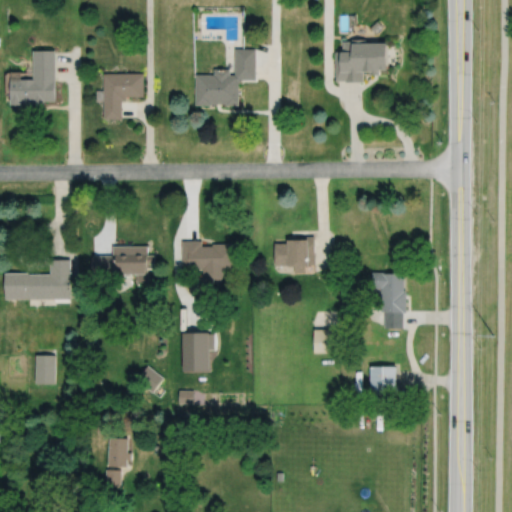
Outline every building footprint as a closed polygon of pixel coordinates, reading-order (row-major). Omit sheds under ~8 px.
[(378,20),(370,27),(376,33),(384,25),(378,20)] [(343,40),(343,50),(336,51),(337,80),(346,79),(346,81),(364,81),(364,70),(371,70),(371,74),(382,74),(382,68),(389,68),(389,41),(367,41),(367,38),(353,38),(353,40),(343,40)] [(196,73),(196,104),(211,104),(211,103),(226,103),(226,104),(239,104),(239,82),(241,82),(241,79),(256,79),(256,48),(235,48),(235,73),(230,73),(230,68),(214,68),(213,74),(196,73)] [(33,50),(33,78),(21,78),(21,79),(11,79),(11,77),(9,77),(9,103),(44,103),(44,99),(55,99),(55,50),(33,50)] [(104,73),(104,90),(96,90),(96,100),(104,100),(104,118),(122,118),(122,100),(126,100),(126,96),(144,95),(143,72),(104,73)] [(275,242),(275,264),(288,264),(288,265),(294,265),(294,272),(305,272),(305,265),(309,265),(309,263),(315,263),(315,235),(289,236),(289,239),(288,239),(288,242),(275,242)] [(203,277),(203,267),(182,268),(182,240),(202,240),(202,245),(213,245),(213,243),(235,243),(236,267),(223,267),(223,277),(217,282),(208,282),(203,277)] [(92,254),(92,275),(111,274),(111,277),(124,277),(124,273),(136,273),(137,281),(148,281),(148,272),(148,268),(154,268),(154,254),(147,254),(147,245),(112,245),(112,254),(92,254)] [(4,272),(5,299),(70,298),(70,259),(50,259),(50,273),(28,273),(28,272),(4,272)] [(372,272),(372,287),(381,287),(381,311),(385,311),(385,328),(402,328),(402,312),(405,312),(405,290),(403,290),(403,273),(386,273),(386,272),(372,272)] [(314,329),(314,352),(341,352),(340,329),(314,329)] [(182,332),(183,371),(209,371),(209,349),(214,349),(214,333),(209,333),(209,332),(182,332)] [(35,354),(35,383),(55,383),(55,355),(35,354)] [(147,364),(136,379),(152,392),(164,378),(147,364)] [(371,366),(370,394),(394,394),(395,366),(371,366)] [(179,390),(178,402),(194,403),(194,390),(179,390)] [(109,437),(108,466),(126,467),(127,459),(131,459),(131,452),(127,452),(128,438),(109,437)] [(106,469),(105,487),(121,487),(121,470),(106,469)] [(78,490),(74,497),(79,500),(83,493),(78,490)]
